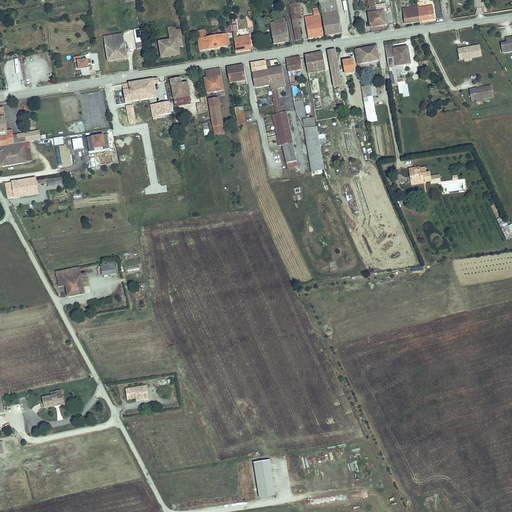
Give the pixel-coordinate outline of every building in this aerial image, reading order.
[(318,0),(325,36),(340,34),(337,13),(335,13),(333,0),(318,0)] [(417,7),(402,10),(404,25),(419,23),(417,9),(417,7)] [(419,23),(434,21),(433,12),(432,7),(428,7),(417,9),(419,23)] [(374,9),(369,10),(369,14),(367,14),(371,35),(378,33),(377,28),(375,13),(374,9)] [(375,13),(377,28),(386,26),(383,12),(375,13)] [(320,23),(319,16),(313,17),(305,18),(304,26),(320,23)] [(274,25),(274,23),(268,24),(272,46),(287,44),(284,23),(274,25)] [(322,37),(320,23),(304,26),(307,40),(322,37)] [(140,28),(134,29),(135,42),(142,41),(140,28)] [(170,29),(166,30),(167,42),(157,44),(159,59),(177,57),(176,49),(180,48),(178,32),(173,33),(173,30),(171,30),(170,29)] [(235,34),(231,35),(235,54),(250,51),(248,38),(245,38),(240,38),(236,39),(235,34)] [(124,61),(120,36),(101,39),(105,64),(124,61)] [(226,36),(204,39),(204,37),(196,39),(198,53),(228,49),(226,36)] [(508,42),(502,43),(504,53),(511,51),(511,36),(507,37),(508,42)] [(464,48),(459,49),(461,59),(465,58),(472,57),(482,56),(480,45),(472,46),(473,48),(464,50),(464,48)] [(394,50),(393,46),(385,47),(388,69),(410,65),(407,48),(394,50)] [(356,66),(377,63),(375,48),(354,52),(356,66)] [(342,80),(339,80),(334,52),(327,53),(333,89),(343,87),(342,80)] [(82,54),(73,56),(75,69),(89,67),(87,57),(82,58),(82,54)] [(303,57),(306,75),(316,74),(323,72),(322,64),(321,55),(303,57)] [(300,71),(298,58),(285,60),(287,73),(300,71)] [(344,75),(354,74),(352,60),(342,62),(344,75)] [(249,65),(253,90),(268,87),(265,71),(264,63),(249,65)] [(287,125),(286,115),(282,116),(281,107),(279,108),(276,91),(284,89),(280,69),(270,71),(268,64),(265,65),(266,71),(265,71),(268,87),(270,98),(272,108),(274,115),(274,118),(276,127),(277,133),(278,139),(279,145),(280,150),(291,148),(291,143),(290,137),(289,131),(287,125)] [(226,70),(228,85),(244,82),(242,67),(226,70)] [(218,71),(203,73),(204,80),(203,80),(206,95),(221,93),(218,71)] [(152,85),(157,84),(156,80),(127,85),(122,87),(125,104),(154,99),(152,85)] [(169,82),(172,101),(188,98),(186,84),(180,85),(179,80),(169,82)] [(321,104),(317,80),(309,81),(313,105),(321,104)] [(471,90),(473,100),(478,99),(484,98),(494,96),(492,86),(485,87),(485,89),(476,90),(476,89),(471,90)] [(360,90),(362,101),(370,99),(368,89),(360,90)] [(172,101),(173,104),(173,109),(190,106),(188,98),(172,101)] [(195,108),(197,115),(206,114),(204,98),(201,99),(202,107),(195,108)] [(370,99),(362,101),(363,110),(372,109),(370,99)] [(208,102),(213,130),(222,128),(217,101),(208,102)] [(170,116),(168,104),(150,108),(152,119),(170,116)] [(132,105),(127,106),(131,124),(136,122),(132,105)] [(0,145),(24,142),(28,141),(27,136),(19,138),(19,135),(14,135),(14,130),(8,131),(4,107),(0,107),(0,145)] [(237,110),(234,111),(236,127),(243,126),(241,115),(238,115),(237,110)] [(313,119),(302,121),(304,128),(314,126),(313,119)] [(315,127),(302,129),(305,143),(318,141),(315,127)] [(225,145),(222,128),(213,130),(216,147),(225,145)] [(43,139),(41,131),(28,133),(30,141),(43,139)] [(109,148),(108,133),(89,134),(90,151),(100,150),(100,149),(109,148)] [(82,138),(73,138),(73,148),(83,148),(82,138)] [(27,161),(25,149),(24,142),(0,145),(0,154),(2,165),(27,161)] [(284,173),(295,171),(291,148),(280,150),(284,173)] [(415,170),(409,171),(412,185),(425,182),(426,185),(432,183),(431,178),(430,175),(426,175),(425,170),(420,171),(420,172),(415,173),(415,170)] [(431,178),(432,183),(433,186),(441,184),(440,176),(431,178)] [(34,181),(16,183),(18,198),(37,195),(34,181)] [(6,200),(14,199),(12,184),(4,185),(6,200)] [(506,239),(511,236),(511,223),(507,225),(503,217),(497,220),(506,239)] [(116,273),(114,263),(105,264),(107,275),(116,273)] [(78,268),(62,271),(65,286),(67,296),(83,293),(80,278),(87,277),(86,271),(79,272),(78,268)] [(55,272),(58,287),(65,286),(62,271),(55,272)] [(146,385),(125,388),(127,399),(143,397),(143,399),(148,399),(146,385)] [(55,392),(55,395),(51,396),(41,398),(42,403),(43,408),(53,406),(52,402),(64,400),(62,391),(55,392)] [(252,461),(257,497),(275,495),(271,459),(252,461)]
